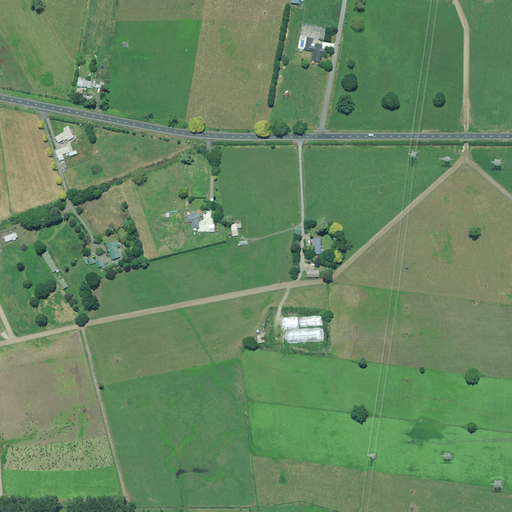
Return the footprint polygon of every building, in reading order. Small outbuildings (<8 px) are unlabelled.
[(314,38),(308,37),(305,50),(313,52),(312,61),(320,62),(321,54),(324,54),(325,49),(322,49),(323,46),(313,44),(314,38)] [(83,78),(79,78),(78,86),(91,88),(92,82),(82,80),(83,78)] [(75,138),(69,126),(64,129),(65,132),(56,137),(59,143),(64,140),(64,141),(68,139),(69,141),(75,138)] [(69,153),(71,152),(69,147),(56,151),(60,161),(65,159),(63,155),(66,154),(69,153)] [(197,212),(192,212),(192,216),(188,216),(187,223),(189,223),(189,224),(191,224),(191,223),(193,223),(193,230),(197,231),(197,228),(199,228),(200,220),(201,220),(201,215),(197,215),(197,212)] [(242,228),(241,224),(232,225),(233,237),(239,236),(238,229),(242,228)] [(19,238),(17,233),(4,237),(6,243),(13,240),(14,241),(17,240),(16,238),(19,238)] [(121,247),(119,241),(109,245),(110,249),(109,250),(112,260),(121,257),(118,248),(121,247)] [(42,255),(53,273),(57,271),(58,273),(60,272),(47,251),(42,255)] [(96,262),(98,268),(102,267),(102,269),(105,268),(102,260),(96,262)] [(68,287),(63,279),(59,281),(64,290),(68,287)]
